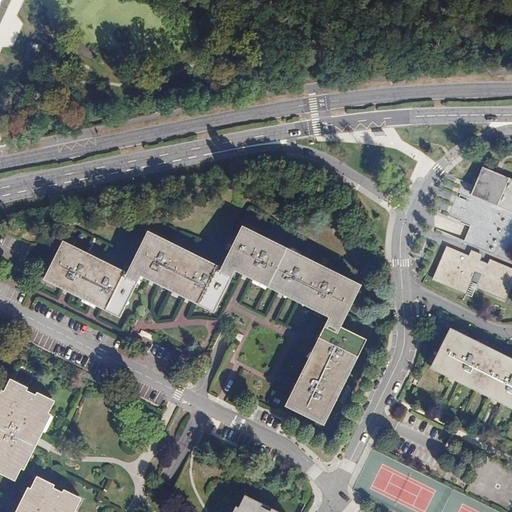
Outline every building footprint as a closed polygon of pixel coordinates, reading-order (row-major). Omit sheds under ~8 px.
[(511,209),(511,178),(483,166),(475,184),(496,193),(492,201),(511,209)] [(341,319),(358,287),(243,230),(227,262),(251,274),(286,291),(319,308),(341,319)] [(213,308),(229,275),(148,235),(132,267),(156,279),(193,297),(213,308)] [(119,313),(135,280),(63,245),(47,277),(70,288),(99,303),(119,313)] [(511,284),(511,268),(491,260),(489,263),(480,259),(481,255),(472,252),(469,258),(447,249),(434,279),(466,292),(475,270),(484,273),(478,288),(506,299),(511,284)] [(290,405),(322,421),(361,340),(329,324),(318,346),(300,384),(290,405)] [(511,362),(451,332),(434,366),(461,379),(487,392),(511,404),(511,362)] [(0,469),(16,478),(21,468),(20,468),(25,458),(26,458),(33,444),(31,443),(35,437),(37,437),(44,422),(43,422),(47,412),(48,413),(53,403),(9,382),(4,391),(6,392),(1,401),(0,401),(0,469)] [(72,511),(73,510),(75,511),(80,501),(35,479),(30,489),(32,489),(27,498),(26,497),(18,511),(72,511)] [(271,511),(243,498),(239,507),(240,508),(238,511),(271,511)]
